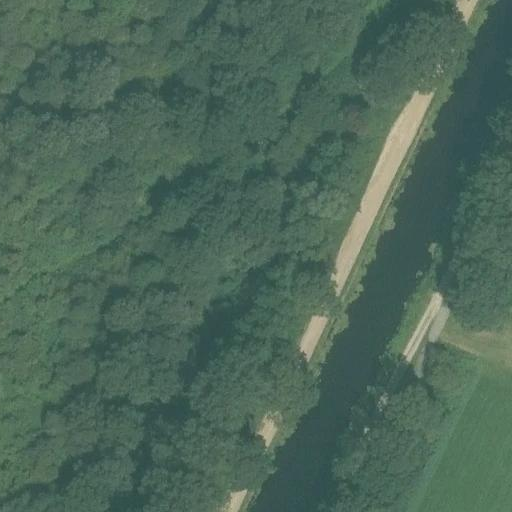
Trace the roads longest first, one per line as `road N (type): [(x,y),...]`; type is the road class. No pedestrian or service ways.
road 1 (track): [(218,511),(459,0)]
road 2 (track): [(327,511),(511,105)]
